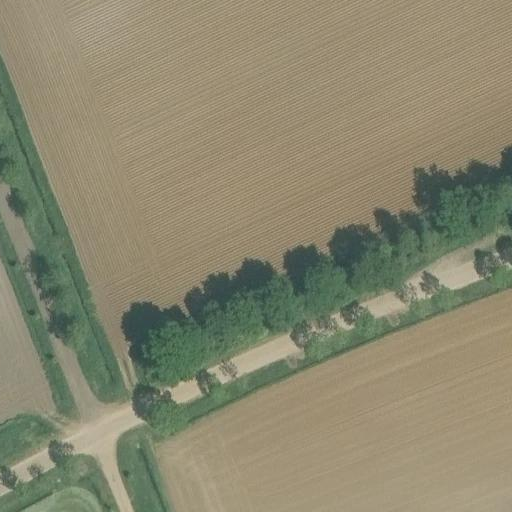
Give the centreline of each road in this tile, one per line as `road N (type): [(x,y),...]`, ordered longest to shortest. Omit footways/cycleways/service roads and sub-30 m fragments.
road 1 (unclassified): [(0,475),(95,420),(511,261)]
road 2 (track): [(0,172),(95,420)]
